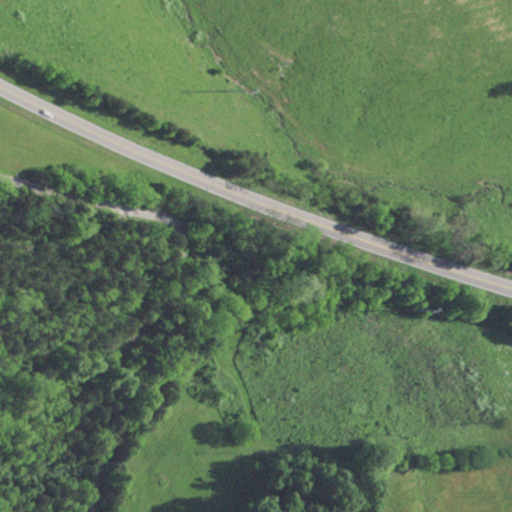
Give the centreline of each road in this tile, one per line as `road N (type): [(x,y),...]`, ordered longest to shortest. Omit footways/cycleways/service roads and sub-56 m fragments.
road 1 (primary): [(0,86),(253,202),(511,290)]
road 2 (residential): [(179,220),(0,177)]
